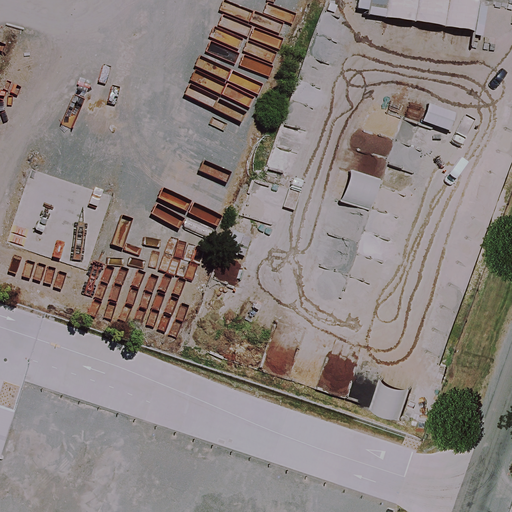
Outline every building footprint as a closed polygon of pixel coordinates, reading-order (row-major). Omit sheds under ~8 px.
[(478,1),(472,0),(387,0),(385,19),(473,32),(478,1)] [(453,114),(427,106),(422,123),(448,132),(453,114)] [(103,211),(27,186),(8,243),(84,268),(103,211)] [(151,426),(120,414),(95,482),(125,493),(151,426)] [(193,511),(213,456),(156,435),(129,511),(193,511)]
